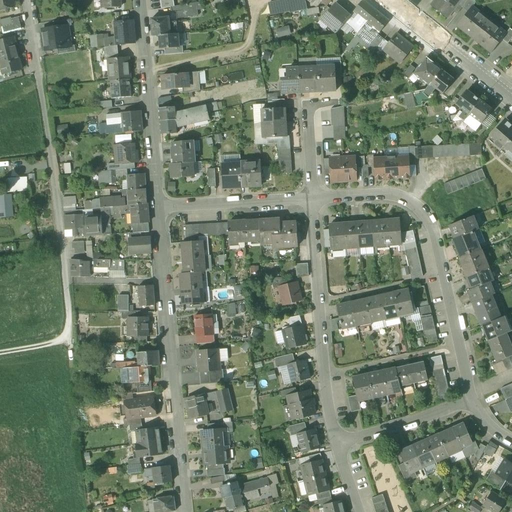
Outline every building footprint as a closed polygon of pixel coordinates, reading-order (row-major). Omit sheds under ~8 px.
[(0,0),(0,11),(14,8),(12,0),(0,0)] [(103,0),(104,9),(120,8),(119,0),(103,0)] [(159,0),(161,9),(171,8),(174,7),(173,0),(159,0)] [(287,0),(287,1),(290,11),(290,14),(306,10),(307,10),(304,0),(287,0)] [(317,8),(321,2),(318,0),(307,0),(307,1),(317,8)] [(436,0),(431,7),(446,19),(455,8),(460,0),(436,0)] [(461,10),(462,8),(468,0),(460,0),(455,8),(459,12),(461,10)] [(476,3),(472,0),(468,0),(462,8),(467,13),(472,7),(473,7),(476,3)] [(271,15),(290,11),(287,1),(268,4),(271,15)] [(354,13),(367,23),(376,11),(363,1),(354,13)] [(196,3),(187,5),(189,18),(198,16),(198,11),(196,3)] [(321,20),(336,34),(340,29),(343,26),(346,23),(350,17),(335,4),(321,20)] [(183,6),(174,7),(171,8),(172,13),(176,12),(177,20),(189,18),(187,5),(183,6)] [(457,26),(491,54),(502,40),(507,34),(506,34),(499,28),(497,29),(489,23),(490,21),(489,20),(487,22),(479,15),(480,13),(473,7),(472,7),(467,13),(457,26)] [(306,10),(308,16),(320,14),(318,8),(317,8),(307,10),(306,10)] [(376,11),(367,23),(380,33),(389,22),(376,11)] [(350,17),(363,28),(367,23),(354,13),(350,17)] [(354,30),(358,33),(363,28),(350,17),(346,23),(348,25),(351,26),(354,30)] [(2,28),(4,35),(22,30),(18,18),(11,19),(13,25),(2,28)] [(160,36),(170,35),(169,23),(169,18),(151,20),(153,37),(160,36)] [(13,25),(11,19),(0,22),(0,28),(2,28),(13,25)] [(53,23),(54,29),(68,26),(68,27),(72,26),(71,20),(53,23)] [(116,38),(116,46),(117,45),(135,44),(133,22),(114,23),(116,38)] [(177,23),(169,23),(170,35),(178,35),(177,23)] [(378,36),(380,33),(367,23),(363,28),(376,38),(378,36)] [(343,26),(340,29),(349,36),(354,30),(351,26),(348,25),(346,28),(343,26)] [(42,30),(44,41),(69,37),(68,27),(68,26),(54,29),(42,30)] [(289,27),(276,30),(278,39),(291,35),(289,27)] [(358,34),(371,44),(376,38),(363,28),(358,33),(358,34)] [(502,40),(508,45),(511,39),(511,30),(510,29),(506,34),(507,34),(502,40)] [(391,56),(401,64),(413,49),(404,42),(405,40),(397,33),(389,43),(387,46),(387,47),(394,52),(391,56)] [(186,34),(178,35),(179,47),(183,47),(187,46),(186,34)] [(367,50),(371,44),(358,34),(349,46),(352,48),(354,50),(358,43),(367,50)] [(116,38),(107,39),(107,37),(104,38),(104,35),(97,36),(98,48),(98,49),(103,48),(117,46),(117,45),(116,46),(116,38)] [(179,47),(178,35),(170,35),(160,36),(161,50),(165,50),(179,49),(179,47)] [(91,49),(98,48),(97,36),(90,37),(91,49)] [(373,54),(377,49),(384,40),(378,36),(376,38),(371,44),(367,50),(373,54)] [(71,47),(69,37),(44,41),(45,51),(57,50),(71,47)] [(385,39),(384,40),(377,49),(382,53),(384,51),(387,47),(387,46),(389,43),(385,39)] [(15,40),(4,43),(7,51),(7,52),(16,49),(17,49),(15,40)] [(57,50),(58,55),(76,53),(75,46),(71,47),(57,50)] [(103,48),(104,61),(108,61),(108,60),(118,59),(117,46),(103,48)] [(165,50),(165,56),(183,54),(183,47),(179,47),(179,49),(165,50)] [(384,51),(391,56),(394,52),(387,47),(384,51)] [(21,70),(16,49),(7,52),(7,51),(0,52),(0,63),(3,75),(21,70)] [(265,52),(262,59),(268,62),(272,54),(265,52)] [(110,82),(130,80),(128,58),(118,59),(108,60),(108,61),(110,61),(111,68),(109,68),(110,82)] [(414,75),(429,87),(430,85),(442,70),(434,65),(435,64),(427,58),(414,75)] [(72,59),(49,63),(51,80),(75,77),(72,59)] [(299,60),(299,69),(317,68),(317,60),(316,59),(299,60)] [(341,59),(317,60),(317,68),(334,67),(334,63),(341,63),(341,59)] [(405,73),(409,77),(416,68),(412,65),(405,73)] [(334,67),(317,68),(319,92),(337,91),(336,77),(335,67),(334,67)] [(301,93),(319,92),(317,68),(299,69),(301,93)] [(282,94),(301,93),(299,69),(287,70),(288,80),(284,80),(282,83),(282,94)] [(288,80),(287,70),(279,70),(280,80),(284,80),(288,80)] [(442,70),(430,85),(436,89),(443,95),(454,81),(442,70)] [(198,72),(187,74),(163,76),(164,89),(182,88),(188,87),(188,85),(196,85),(195,74),(198,73),(198,72)] [(131,98),(130,80),(110,82),(111,99),(131,98)] [(182,88),(183,94),(188,94),(189,93),(200,91),(200,85),(200,84),(196,85),(188,85),(188,87),(182,88)] [(428,99),(436,89),(430,85),(429,87),(426,91),(405,95),(408,110),(423,106),(421,100),(428,99)] [(469,115),(480,101),(467,91),(456,105),(464,112),(469,115)] [(158,100),(159,106),(171,103),(171,98),(158,100)] [(270,101),(271,110),(285,109),(285,100),(270,101)] [(492,110),(480,101),(469,115),(476,120),(482,124),(490,114),(492,110)] [(217,104),(206,107),(208,113),(218,111),(217,104)] [(254,126),(262,123),(261,111),(261,105),(253,105),(254,126)] [(180,120),(208,113),(206,107),(177,114),(177,120),(180,120)] [(345,140),(345,126),(344,107),(331,110),(331,127),(332,127),(333,141),(340,141),(341,141),(345,140)] [(160,122),(177,120),(177,114),(176,108),(159,109),(160,122)] [(261,111),(262,123),(264,123),(286,122),(285,109),(271,110),(261,111)] [(123,125),(124,134),(142,132),(141,112),(122,113),(122,114),(106,115),(107,124),(107,126),(123,125)] [(465,120),(466,120),(469,115),(464,112),(460,118),(457,115),(449,117),(450,123),(465,120)] [(180,120),(177,120),(178,128),(210,121),(208,113),(180,120)] [(490,114),(482,124),(488,129),(496,119),(490,114)] [(469,115),(466,120),(465,121),(465,123),(470,127),(470,129),(472,131),(474,130),(479,125),(475,121),(476,120),(469,115)] [(178,134),(178,128),(177,120),(160,122),(161,135),(178,134)] [(488,140),(511,160),(511,126),(505,120),(488,140)] [(287,137),(286,122),(264,123),(262,123),(263,139),(267,139),(287,138),(287,137)] [(255,145),(268,145),(267,139),(263,139),(262,123),(254,126),(255,145)] [(100,135),(108,135),(107,126),(107,124),(99,125),(100,135)] [(123,125),(107,126),(108,135),(124,134),(123,125)] [(68,126),(57,127),(58,137),(69,136),(68,126)] [(131,135),(115,136),(116,144),(132,143),(131,135)] [(222,135),(215,136),(217,144),(224,143),(222,135)] [(443,141),(438,136),(431,141),(436,147),(443,141)] [(277,144),(278,150),(290,150),(289,137),(287,137),(287,138),(267,139),(268,145),(277,144)] [(174,160),(174,165),(193,163),(195,163),(194,152),(193,141),(173,143),(173,148),(172,148),(173,160),(174,160)] [(116,164),(116,165),(134,163),(138,163),(138,157),(135,157),(134,145),(115,146),(116,164)] [(397,149),(398,157),(409,157),(409,152),(409,148),(397,149)] [(398,157),(397,149),(385,150),(385,158),(398,157)] [(221,156),(222,167),(241,166),(241,164),(240,155),(221,156)] [(398,157),(385,158),(386,180),(387,180),(387,181),(392,180),(392,179),(399,179),(398,157)] [(409,157),(398,157),(399,179),(404,179),(404,180),(409,179),(410,179),(410,177),(410,166),(409,157)] [(331,183),(344,182),(342,158),(329,159),(330,171),(331,183)] [(355,158),(342,158),(344,182),(357,182),(356,169),(355,158)] [(381,180),(386,180),(385,158),(374,159),(374,168),(375,181),(376,180),(376,181),(381,181),(381,180)] [(108,165),(108,172),(114,171),(127,170),(135,169),(134,163),(116,165),(116,164),(108,165)] [(194,177),(193,163),(174,165),(171,165),(172,179),(184,178),(184,179),(194,179),(194,177)] [(195,163),(193,163),(194,177),(203,176),(201,163),(195,163)] [(241,164),(241,166),(242,187),(262,186),(261,163),(241,164)] [(223,188),(242,187),(241,166),(222,167),(223,188)] [(208,170),(209,188),(216,187),(215,169),(208,170)] [(114,171),(115,179),(127,178),(127,177),(128,177),(127,170),(114,171)] [(482,170),(476,172),(481,182),(486,180),(482,170)] [(106,182),(106,185),(115,184),(115,179),(114,171),(108,172),(100,172),(99,182),(106,182)] [(476,172),(471,174),(475,184),(481,182),(476,172)] [(471,174),(465,176),(470,187),(475,184),(471,174)] [(127,182),(128,191),(146,189),(145,176),(128,177),(127,177),(127,178),(127,182)] [(465,176),(460,178),(464,189),(470,187),(465,176)] [(460,178),(454,181),(459,191),(464,189),(460,178)] [(8,180),(9,193),(12,193),(26,191),(25,179),(8,180)] [(454,181),(449,183),(453,193),(459,191),(454,181)] [(168,183),(168,192),(175,192),(176,183),(168,183)] [(448,195),(453,193),(449,183),(443,185),(446,191),(448,195)] [(146,189),(128,191),(128,195),(129,200),(129,206),(131,206),(147,205),(146,189)] [(0,219),(14,219),(12,193),(9,193),(0,193),(0,219)] [(129,206),(129,200),(121,201),(121,197),(99,199),(100,209),(101,209),(110,208),(113,208),(129,206)] [(63,199),(65,212),(74,211),(74,205),(76,205),(75,198),(63,199)] [(148,223),(147,205),(131,206),(131,213),(132,225),(148,223)] [(129,206),(113,208),(113,214),(114,217),(114,219),(121,218),(120,214),(131,213),(131,206),(129,206)] [(66,237),(85,236),(84,218),(84,215),(65,216),(66,237)] [(85,236),(103,235),(102,217),(84,218),(85,236)] [(450,226),(456,239),(471,233),(474,232),(478,231),(472,217),(450,226)] [(280,219),(259,221),(260,241),(261,244),(273,244),(273,248),(298,246),(296,222),(281,223),(280,219)] [(398,244),(401,244),(400,233),(399,220),(372,222),(374,246),(398,244)] [(259,221),(244,222),(245,242),(251,242),(260,241),(259,221)] [(239,242),(245,242),(244,222),(228,223),(228,224),(229,236),(229,243),(239,242)] [(359,247),(374,246),(372,222),(357,223),(359,247)] [(132,225),(133,234),(141,233),(149,233),(148,223),(132,225)] [(345,248),(359,247),(357,223),(343,224),(345,248)] [(332,249),(345,248),(343,224),(329,225),(329,230),(330,243),(330,248),(330,249),(332,249)] [(412,231),(400,233),(401,244),(403,243),(415,241),(413,231),(412,231)] [(481,251),(474,232),(471,233),(479,252),(480,251),(481,251)] [(479,252),(471,233),(456,239),(451,241),(459,260),(461,259),(479,252)] [(202,242),(204,257),(210,257),(208,237),(205,237),(199,237),(199,242),(202,242)] [(130,240),(131,254),(151,253),(150,239),(141,239),(130,240)] [(405,252),(406,256),(418,253),(415,241),(403,243),(405,252)] [(183,243),(184,259),(204,257),(202,242),(199,242),(193,242),(187,243),(183,243)] [(359,247),(360,256),(374,255),(374,246),(359,247)] [(360,256),(359,247),(345,248),(346,257),(360,256)] [(346,257),(345,248),(332,249),(333,258),(346,257)] [(480,251),(479,252),(461,259),(466,271),(464,272),(466,278),(486,270),(481,258),(483,258),(480,251)] [(406,256),(407,262),(419,259),(418,253),(406,256)] [(205,272),(204,257),(184,259),(185,274),(201,273),(205,272)] [(407,262),(409,267),(420,265),(419,259),(407,262)] [(90,278),(89,272),(89,262),(88,262),(71,260),(72,278),(90,278)] [(89,272),(94,272),(93,268),(109,269),(110,269),(111,261),(94,260),(87,260),(88,262),(89,262),(89,272)] [(109,271),(124,272),(125,261),(117,261),(111,261),(110,269),(109,269),(109,271)] [(296,265),(297,277),(308,276),(307,264),(296,265)] [(409,267),(410,273),(422,271),(420,265),(409,267)] [(410,275),(408,268),(401,269),(403,277),(410,275)] [(488,269),(486,270),(466,278),(471,290),(489,283),(493,281),(488,269)] [(423,277),(422,271),(410,273),(411,279),(423,277)] [(202,288),(201,273),(185,274),(181,274),(182,290),(202,288)] [(271,279),(273,289),(279,288),(279,287),(284,286),(282,278),(271,279)] [(279,288),(283,306),(301,301),(297,283),(284,286),(279,287),(279,288)] [(494,295),(489,283),(471,290),(468,292),(473,304),(491,296),(494,295)] [(138,287),(140,307),(155,306),(153,286),(138,287)] [(203,304),(202,288),(182,290),(184,305),(203,304)] [(209,288),(208,288),(202,288),(203,304),(210,303),(209,288)] [(399,317),(411,314),(413,314),(412,310),(408,290),(394,294),(399,317)] [(385,320),(399,317),(394,294),(380,297),(385,320)] [(119,312),(122,312),(129,312),(128,309),(128,296),(119,296),(119,312)] [(500,318),(491,296),(473,304),(482,326),(500,318)] [(382,321),(385,320),(380,297),(366,300),(371,323),(382,321)] [(357,326),(371,323),(366,300),(352,303),(357,326)] [(341,330),(357,326),(352,303),(337,306),(339,318),(340,322),(341,330)] [(227,305),(229,316),(236,316),(234,304),(227,305)] [(418,309),(419,315),(431,312),(430,306),(429,306),(420,308),(418,309)] [(418,309),(412,310),(413,314),(411,314),(413,322),(415,322),(421,321),(419,315),(418,309)] [(419,315),(421,321),(432,318),(431,312),(419,315)] [(213,315),(195,317),(196,337),(214,335),(214,329),(218,329),(218,322),(213,323),(213,315)] [(287,319),(290,329),(301,326),(302,326),(300,316),(287,319)] [(399,317),(385,320),(386,324),(387,327),(401,324),(399,317)] [(504,317),(500,318),(482,326),(488,342),(507,334),(510,333),(504,317)] [(330,320),(331,332),(341,330),(340,322),(339,318),(330,320)] [(421,321),(422,326),(434,324),(432,318),(421,321)] [(146,337),(147,337),(147,319),(136,319),(128,319),(128,320),(128,337),(133,337),(146,337)] [(384,328),(383,324),(382,321),(371,323),(373,331),(384,328)] [(422,326),(421,321),(415,322),(417,332),(423,331),(422,326)] [(423,331),(423,332),(435,330),(434,324),(422,326),(423,331)] [(285,343),(287,349),(305,345),(301,326),(290,329),(282,330),(285,343)] [(254,328),(250,337),(258,340),(262,331),(254,328)] [(285,343),(282,330),(274,332),(278,345),(285,343)] [(436,335),(435,330),(423,332),(425,338),(429,337),(436,335)] [(511,346),(507,334),(488,342),(497,363),(502,360),(508,358),(511,356),(511,346)] [(196,337),(197,345),(215,343),(214,335),(196,337)] [(423,338),(416,340),(418,347),(424,346),(423,338)] [(251,347),(246,342),(240,348),(246,353),(251,347)] [(334,345),(335,359),(343,358),(342,344),(334,345)] [(399,347),(392,348),(394,355),(400,353),(399,347)] [(197,352),(199,372),(207,372),(220,371),(219,362),(218,350),(197,352)] [(227,350),(218,350),(219,362),(228,362),(227,350)] [(139,364),(139,368),(148,367),(160,366),(159,352),(138,353),(139,364)] [(278,358),(280,367),(287,365),(296,363),(294,354),(278,358)] [(429,359),(431,367),(443,364),(441,356),(429,359)] [(507,371),(511,369),(511,367),(508,358),(502,360),(507,371)] [(502,374),(507,371),(502,360),(497,363),(502,374)] [(287,365),(292,384),(310,379),(306,361),(296,363),(287,365)] [(423,363),(410,366),(414,384),(427,381),(423,363)] [(496,376),(502,374),(497,363),(492,365),(491,365),(496,376)] [(431,367),(432,373),(444,370),(443,364),(431,367)] [(292,384),(287,365),(280,367),(278,367),(279,373),(281,373),(284,385),(292,384)] [(400,387),(414,384),(410,366),(396,369),(400,387)] [(150,381),(148,367),(139,368),(120,369),(122,384),(137,383),(150,382),(150,381)] [(401,389),(400,387),(396,369),(382,372),(387,395),(395,394),(394,391),(401,389)] [(220,371),(207,372),(208,385),(224,383),(223,370),(220,371)] [(432,373),(434,379),(445,376),(444,370),(432,373)] [(274,371),(267,373),(270,381),(277,379),(274,371)] [(200,386),(208,385),(207,372),(199,372),(200,386)] [(373,398),(387,395),(382,372),(368,375),(373,398)] [(359,402),(373,398),(368,375),(353,378),(357,396),(358,402),(359,402)] [(434,379),(435,385),(447,382),(445,376),(434,379)] [(137,383),(138,394),(152,392),(151,381),(150,381),(150,382),(137,383)] [(435,385),(436,390),(448,388),(447,382),(435,385)] [(505,400),(511,398),(506,387),(500,389),(505,400)] [(281,392),(282,399),(288,397),(297,395),(295,388),(281,392)] [(449,394),(448,388),(436,390),(438,397),(449,394)] [(218,399),(221,414),(233,411),(228,389),(216,392),(218,399)] [(218,399),(216,392),(209,394),(211,401),(218,399)] [(288,397),(294,420),(314,415),(312,406),(311,400),(308,392),(297,395),(288,397)] [(120,396),(121,403),(126,402),(134,400),(133,395),(120,396)] [(206,406),(205,402),(203,396),(187,400),(191,419),(208,415),(208,414),(206,406)] [(348,398),(351,413),(358,411),(361,411),(359,402),(358,402),(357,396),(348,398)] [(128,419),(128,420),(141,418),(155,416),(153,398),(134,400),(126,402),(126,405),(128,416),(128,419)] [(124,426),(129,426),(142,424),(141,418),(128,420),(128,419),(124,420),(124,426)] [(289,427),(292,437),(298,435),(307,433),(305,423),(289,427)] [(452,429),(461,449),(473,444),(473,443),(464,423),(452,429)] [(137,431),(138,445),(160,442),(159,428),(143,430),(136,431),(137,431)] [(452,429),(439,435),(449,457),(462,451),(461,449),(452,429)] [(202,432),(204,451),(224,450),(223,431),(223,430),(212,431),(208,431),(202,432)] [(225,431),(223,431),(224,450),(226,449),(231,449),(229,431),(225,431)] [(302,451),(302,452),(320,448),(317,440),(318,440),(317,435),(316,435),(315,431),(307,433),(298,435),(300,443),(298,446),(298,447),(299,450),(302,451)] [(298,435),(292,437),(290,437),(293,449),(298,447),(298,446),(300,443),(298,435)] [(439,435),(426,440),(435,463),(449,457),(439,435)] [(426,440),(412,446),(422,468),(435,463),(426,440)] [(162,456),(160,442),(138,445),(135,445),(137,459),(140,459),(162,456)] [(474,442),(473,443),(473,444),(461,449),(462,451),(465,458),(474,454),(475,455),(479,449),(477,449),(474,442)] [(475,455),(478,462),(486,447),(481,445),(479,449),(475,455)] [(410,474),(422,468),(412,446),(398,453),(403,464),(408,475),(410,474)] [(483,453),(491,457),(495,450),(487,446),(483,453)] [(226,449),(224,450),(204,451),(205,466),(207,466),(223,465),(228,464),(226,449)] [(462,451),(449,457),(452,464),(465,458),(462,451)] [(309,457),(310,463),(322,460),(320,454),(309,457)] [(299,459),(301,466),(310,463),(309,457),(299,459)] [(496,474),(505,461),(500,458),(492,471),(496,474)] [(263,468),(261,459),(255,460),(257,470),(263,468)] [(301,466),(304,481),(326,476),(322,460),(310,463),(301,466)] [(507,481),(511,483),(511,465),(505,461),(496,474),(507,481)] [(435,463),(422,468),(426,476),(439,470),(435,463)] [(128,466),(129,474),(142,472),(141,464),(140,464),(129,466),(128,466)] [(399,466),(406,482),(412,479),(410,474),(408,475),(403,464),(399,466)] [(154,475),(156,486),(165,485),(164,483),(172,482),(170,467),(145,470),(146,477),(154,475)] [(207,470),(207,477),(225,475),(224,469),(207,470)] [(485,482),(501,491),(507,481),(496,474),(492,471),(485,482)] [(268,478),(270,487),(276,485),(279,484),(276,475),(267,477),(268,478)] [(210,479),(211,485),(225,482),(224,476),(210,479)] [(329,492),(326,476),(304,481),(308,497),(316,495),(329,492)] [(268,478),(239,486),(242,494),(258,490),(270,487),(268,478)] [(225,498),(242,494),(239,486),(238,482),(222,486),(225,498)] [(279,498),(276,485),(270,487),(271,492),(273,499),(279,498)] [(259,495),(271,492),(270,487),(258,490),(259,495)] [(258,490),(242,494),(243,501),(260,497),(259,495),(258,490)] [(316,495),(317,501),(331,497),(329,492),(316,495)] [(483,506),(491,511),(500,511),(506,502),(491,493),(483,506)] [(245,506),(243,501),(242,494),(225,498),(228,511),(233,509),(245,506)] [(112,495),(102,497),(105,507),(114,504),(112,495)] [(371,499),(373,505),(385,501),(383,495),(371,499)] [(149,501),(149,511),(170,511),(175,511),(174,497),(153,500),(153,501),(149,501)] [(332,503),(331,497),(317,501),(319,507),(324,506),(324,505),(332,503)] [(344,511),(342,501),(332,503),(324,505),(324,506),(325,511),(344,511)] [(373,505),(375,511),(387,507),(385,501),(373,505)] [(469,509),(474,511),(480,511),(482,509),(472,503),(469,509)]
